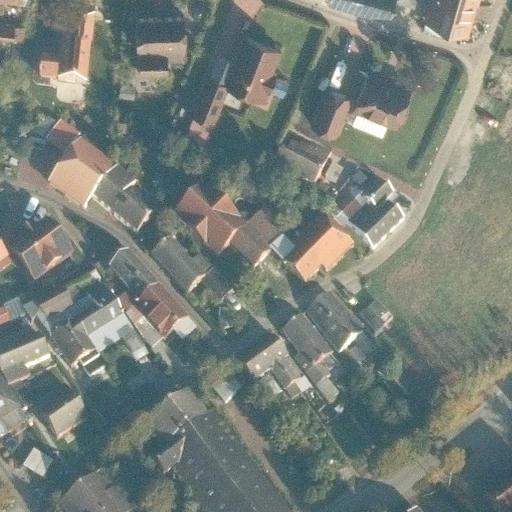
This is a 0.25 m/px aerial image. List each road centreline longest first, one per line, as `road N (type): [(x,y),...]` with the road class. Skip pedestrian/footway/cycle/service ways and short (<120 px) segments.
road 1 (residential): [(226,357),(404,241),(429,207),(488,55)]
road 2 (residential): [(135,248),(213,177),(276,161),(343,14)]
road 3 (residential): [(30,511),(226,357)]
road 4 (secondary): [(511,402),(360,511)]
road 5 (residential): [(488,55),(343,14)]
road 6 (residential): [(135,248),(0,185)]
road 7 (residential): [(226,357),(135,248)]
